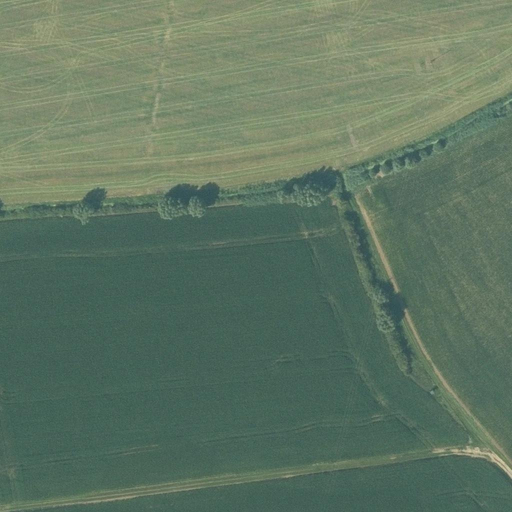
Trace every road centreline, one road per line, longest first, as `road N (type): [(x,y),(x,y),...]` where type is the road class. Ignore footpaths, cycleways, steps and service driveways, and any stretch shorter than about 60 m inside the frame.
road 1 (track): [(486,449),(15,507)]
road 2 (track): [(511,479),(403,352),(333,170)]
